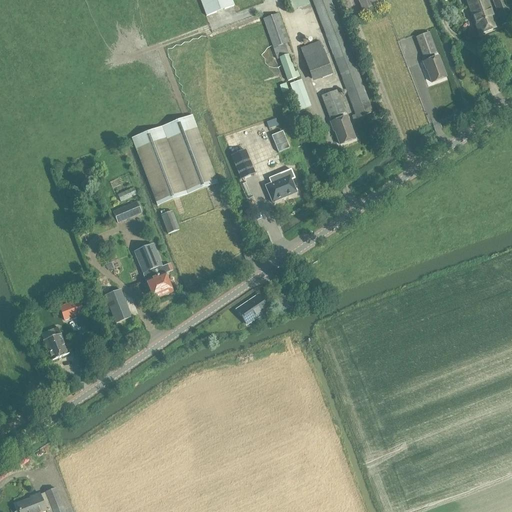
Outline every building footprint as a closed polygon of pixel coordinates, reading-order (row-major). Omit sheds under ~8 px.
[(199,0),(206,17),(234,6),(231,0),(199,0)] [(307,0),(289,0),(288,0),(292,10),(309,5),(307,0)] [(311,0),(318,17),(357,120),(373,114),(330,0),(311,0)] [(357,0),(362,13),(384,5),(382,0),(357,0)] [(486,0),(465,0),(478,35),(497,28),(486,0)] [(511,0),(492,0),(502,26),(511,22),(506,7),(511,4),(511,0)] [(273,49),(276,59),(279,59),(287,82),(297,78),(299,77),(297,72),(294,72),(288,55),(285,45),(289,43),(278,14),(262,20),(273,49)] [(423,59),(437,53),(429,33),(415,38),(423,59)] [(322,50),(319,42),(300,49),(312,83),(332,75),(323,50),(322,50)] [(446,78),(438,57),(422,62),(425,69),(426,69),(431,84),(446,78)] [(299,111),(310,107),(301,80),(289,85),(299,111)] [(329,119),(345,113),(336,91),(321,97),(329,119)] [(157,207),(208,187),(218,184),(192,116),(131,139),(157,207)] [(355,140),(346,117),(330,123),(333,130),(334,130),(339,145),(355,140)] [(232,152),(244,147),(237,131),(225,136),(232,152)] [(282,132),(271,137),(278,153),(289,149),(282,132)] [(241,180),(255,174),(245,151),(231,157),(241,180)] [(270,185),(265,187),(272,203),(296,193),(291,181),(295,179),(291,170),(279,175),(281,180),(270,185)] [(120,202),(136,195),(133,188),(117,196),(120,202)] [(130,201),(103,211),(109,227),(136,216),(130,201)] [(172,211),(161,216),(160,216),(167,235),(179,230),(172,211)] [(162,267),(153,245),(134,253),(154,301),(172,293),(165,275),(173,271),(170,263),(162,267)] [(106,277),(97,280),(103,294),(111,291),(106,277)] [(120,290),(104,297),(115,323),(130,317),(120,290)] [(274,299),(277,305),(279,312),(283,311),(293,307),(288,293),(274,299)] [(258,296),(236,310),(247,326),(269,311),(258,296)] [(60,309),(64,322),(85,314),(80,301),(60,309)] [(41,337),(37,328),(33,316),(23,319),(31,341),(41,337)] [(60,334),(60,335),(55,336),(53,330),(44,333),(43,335),(42,336),(42,338),(43,341),(51,362),(69,355),(60,334)] [(39,494),(15,503),(18,511),(46,511),(64,511),(55,489),(39,495),(39,494)]
